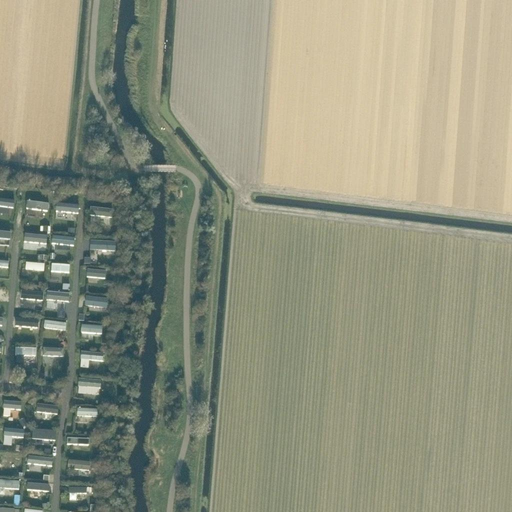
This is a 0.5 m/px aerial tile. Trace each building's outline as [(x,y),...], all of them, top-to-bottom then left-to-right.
[(90,208),(90,216),(111,218),(112,210),(90,208)] [(86,294),(85,305),(106,307),(107,296),(86,294)] [(43,346),(42,357),(63,359),(64,348),(43,346)] [(79,377),(78,392),(99,394),(100,380),(79,377)] [(68,461),(68,468),(89,471),(90,463),(68,461)]
